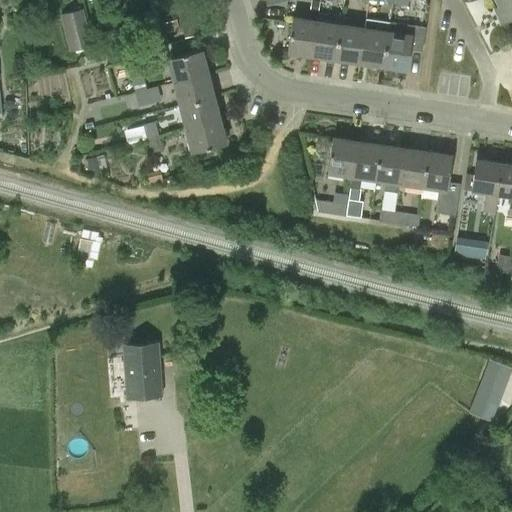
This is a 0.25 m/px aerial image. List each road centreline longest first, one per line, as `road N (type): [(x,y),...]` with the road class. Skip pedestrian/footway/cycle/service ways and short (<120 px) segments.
road 1 (residential): [(228,0),(242,56),(269,84),(485,119)]
road 2 (residential): [(448,0),(488,67),(485,119)]
